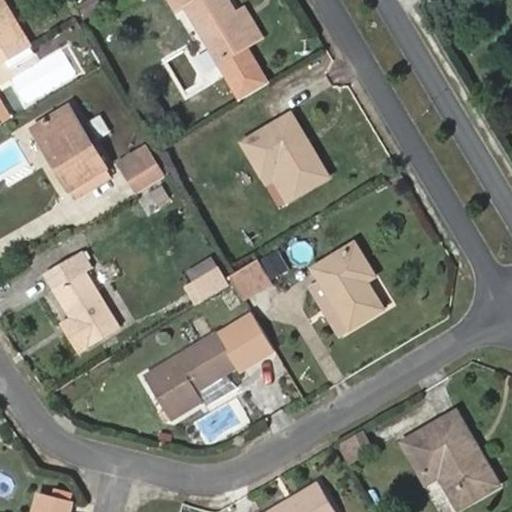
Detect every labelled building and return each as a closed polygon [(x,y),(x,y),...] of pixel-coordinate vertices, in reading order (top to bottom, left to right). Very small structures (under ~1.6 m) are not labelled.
[(0,0),(0,47),(22,34),(1,0),(0,0)] [(253,44),(235,13),(226,0),(171,0),(179,14),(186,9),(219,64),(222,62),(230,77),(241,79),(257,70),(259,59),(251,45),(253,44)] [(253,44),(262,38),(244,7),(235,13),(253,44)] [(0,47),(0,63),(29,45),(22,34),(0,47)] [(69,191),(106,169),(69,107),(38,125),(57,158),(52,161),(69,191)] [(287,203),(329,178),(291,114),(242,142),(267,186),(275,181),(287,203)] [(52,161),(57,158),(38,125),(32,128),(52,161)] [(137,194),(169,175),(155,151),(154,151),(123,169),(137,194)] [(69,191),(74,198),(110,176),(106,169),(69,191)] [(350,331),(385,310),(368,281),(376,277),(356,244),(313,270),(320,282),(350,331)] [(276,279),(293,270),(283,253),(266,263),(276,279)] [(244,300),(274,283),(260,259),(230,277),(233,281),(244,300)] [(79,352),(118,328),(83,269),(51,288),(68,317),(74,327),(67,332),(79,352)] [(219,270),(196,283),(204,299),(228,285),(219,270)] [(340,337),(350,331),(320,282),(311,288),(340,337)] [(232,319),(244,312),(228,285),(204,299),(195,304),(205,320),(226,309),(232,319)] [(68,317),(61,322),(67,332),(74,327),(68,317)] [(198,392),(194,384),(221,368),(226,376),(239,368),(218,333),(144,376),(171,419),(204,401),(198,392)] [(221,368),(194,384),(198,392),(226,376),(221,368)] [(459,511),(500,487),(457,414),(404,445),(427,486),(440,479),(459,511)] [(352,466),(377,451),(363,429),(339,444),(352,466)] [(335,511),(320,485),(273,511),(335,511)] [(67,511),(70,505),(65,503),(38,497),(34,511),(67,511)]
